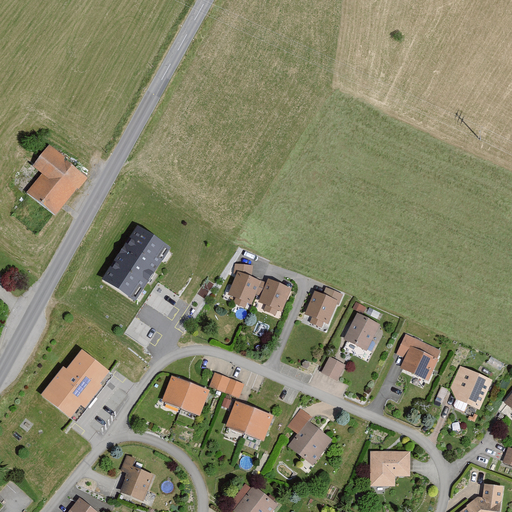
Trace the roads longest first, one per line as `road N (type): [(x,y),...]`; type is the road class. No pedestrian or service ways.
road 1 (residential): [(108,433),(163,361),(188,350),(217,351),(426,441),(444,468),(441,511)]
road 2 (secondary): [(0,372),(206,0)]
road 3 (residential): [(203,511),(192,469),(169,447),(108,433)]
